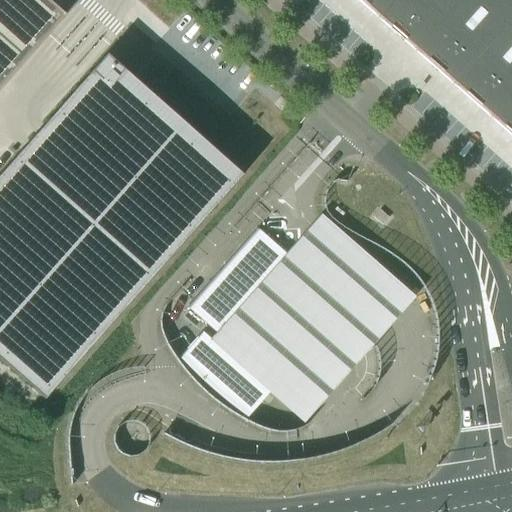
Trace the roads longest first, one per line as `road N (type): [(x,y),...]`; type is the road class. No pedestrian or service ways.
road 1 (residential): [(421,186),(461,251),(495,489)]
road 2 (residential): [(421,186),(212,0)]
road 3 (residential): [(511,323),(481,245),(421,186)]
road 4 (secondary): [(495,489),(358,511)]
